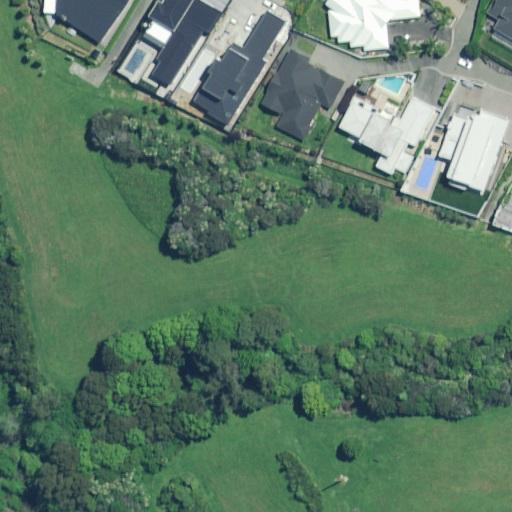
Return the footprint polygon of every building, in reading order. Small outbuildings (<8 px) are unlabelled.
[(45,0),(45,15),(58,15),(71,24),(67,30),(76,37),(80,30),(101,45),(131,0),(45,0)] [(391,20),(420,17),(418,0),(406,0),(404,0),(403,0),(329,0),(326,4),(334,11),(329,12),(333,37),(339,36),(340,43),(351,42),(352,48),(365,46),(365,51),(389,48),(386,25),(391,20)] [(511,0),(495,0),(488,12),(501,20),(495,30),(511,39),(511,0)] [(311,59),(291,49),(262,105),(284,116),(278,127),(306,142),(314,127),(312,125),(322,105),(331,109),(345,82),(320,69),(319,71),(313,68),(314,67),(308,64),(311,59)] [(393,123),(352,103),(339,129),(361,140),(360,144),(384,156),(378,168),(393,175),(396,169),(407,174),(415,159),(404,153),(409,143),(417,147),(435,111),(413,99),(402,121),(396,117),(393,123)] [(471,121),(455,115),(441,156),(455,161),(449,179),(485,191),(509,122),(482,112),(480,118),(473,115),(471,121)]
